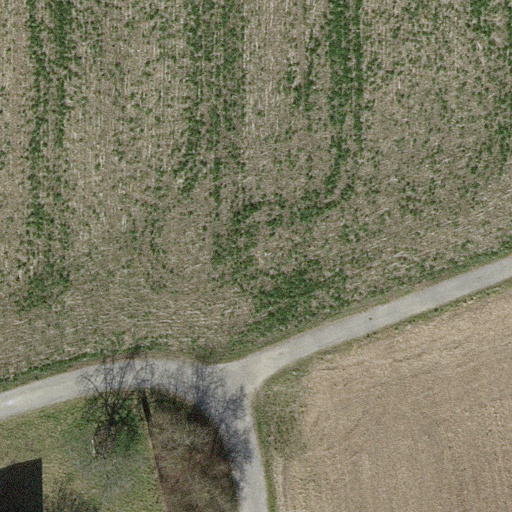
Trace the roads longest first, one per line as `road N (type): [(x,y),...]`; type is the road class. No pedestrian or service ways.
road 1 (track): [(511,269),(229,379)]
road 2 (track): [(229,379),(125,367),(0,407)]
road 3 (track): [(229,379),(250,511)]
